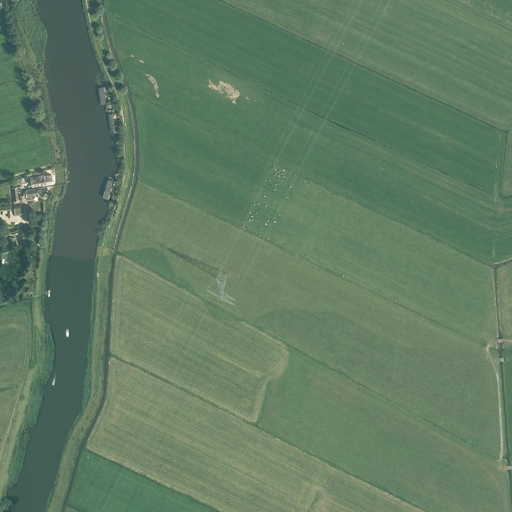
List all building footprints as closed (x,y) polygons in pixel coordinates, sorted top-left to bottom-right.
[(109,83),(97,84),(101,111),(113,109),(109,83)] [(116,110),(105,112),(108,134),(120,131),(116,110)] [(44,175),(30,177),(32,187),(53,183),(51,175),(48,175),(48,173),(44,174),(44,175)] [(118,179),(107,176),(99,203),(110,207),(118,179)] [(47,187),(26,190),(27,197),(35,196),(35,194),(38,193),(39,197),(43,196),(43,193),(48,192),(47,187)] [(11,256),(6,255),(4,255),(3,260),(5,260),(5,264),(10,265),(11,256)]
